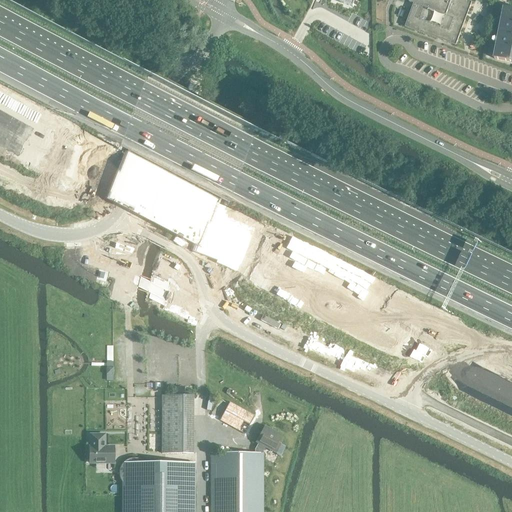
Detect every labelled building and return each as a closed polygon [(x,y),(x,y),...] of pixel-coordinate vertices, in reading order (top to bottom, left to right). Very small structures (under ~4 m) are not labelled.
[(414,4),(405,27),(456,46),(472,2),(465,0),(409,0),(409,2),(414,4)] [(511,9),(504,8),(494,58),(511,62),(511,9)] [(161,396),(160,453),(192,453),(192,397),(161,396)] [(222,396),(212,414),(244,432),(255,414),(222,396)] [(272,431),(264,427),(255,443),(257,444),(254,450),(254,454),(211,454),(210,511),(263,511),(263,454),(261,454),(264,448),(279,456),(285,446),(280,444),(282,440),(271,433),(272,431)] [(90,447),(89,447),(89,463),(96,463),(96,461),(103,461),(103,463),(114,463),(114,447),(104,447),(104,435),(90,435),(90,447)] [(119,471),(119,473),(119,475),(119,477),(120,479),(121,481),(122,483),(123,484),(124,484),(124,496),(123,511),(194,511),(194,495),(194,464),(165,464),(146,463),(145,463),(143,461),(142,460),(140,459),(138,459),(136,458),(134,458),(132,458),(130,459),(128,459),(126,460),(125,461),(123,463),(122,464),(121,466),(120,468),(119,469),(119,471)]
